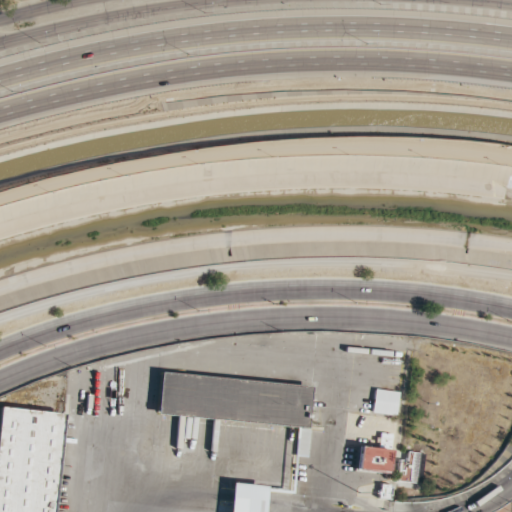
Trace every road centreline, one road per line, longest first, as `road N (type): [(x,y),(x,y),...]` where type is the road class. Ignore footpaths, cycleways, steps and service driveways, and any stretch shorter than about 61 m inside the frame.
road 1 (primary): [(0,377),(118,338),(245,316),(353,314),(511,334)]
road 2 (primary): [(511,308),(418,291),(237,291),(110,312),(0,348)]
road 3 (motorway): [(0,111),(226,65),(378,61),(511,71)]
road 4 (motorway): [(511,37),(277,28),(159,41),(0,77)]
road 5 (secondary): [(0,43),(235,0)]
